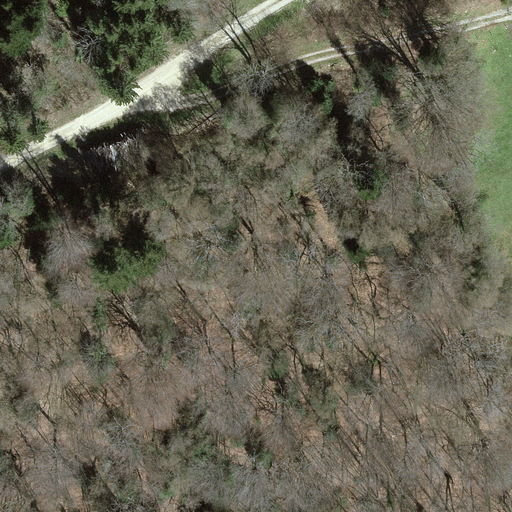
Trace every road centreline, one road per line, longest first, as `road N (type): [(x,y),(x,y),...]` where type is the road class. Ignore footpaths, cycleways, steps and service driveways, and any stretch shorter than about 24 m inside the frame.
road 1 (track): [(129,97),(202,99),(310,56),(511,12)]
road 2 (track): [(271,0),(111,110),(0,159)]
